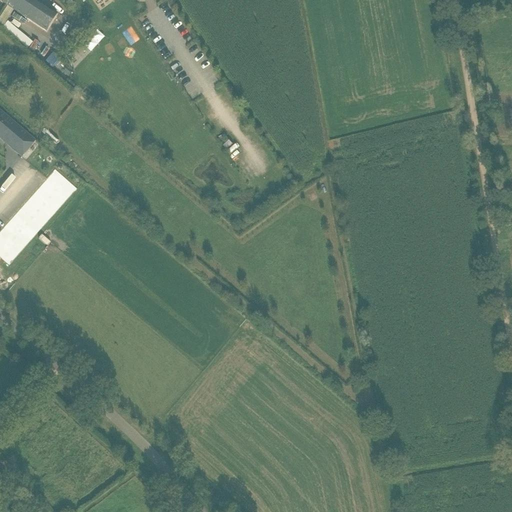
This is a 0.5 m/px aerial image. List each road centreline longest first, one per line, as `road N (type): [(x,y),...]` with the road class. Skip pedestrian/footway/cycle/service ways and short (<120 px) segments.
road 1 (track): [(511,336),(452,0)]
road 2 (unclassified): [(200,511),(97,395),(0,311)]
